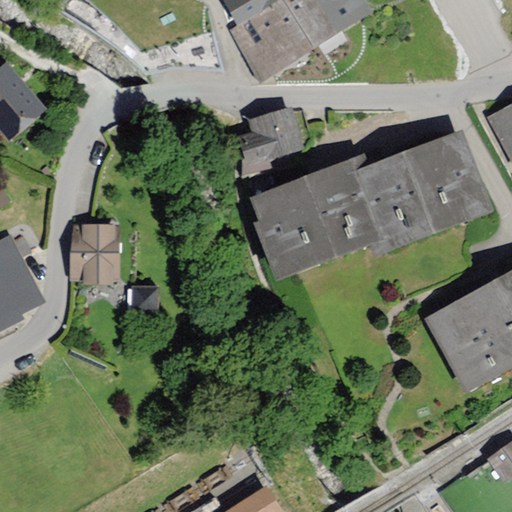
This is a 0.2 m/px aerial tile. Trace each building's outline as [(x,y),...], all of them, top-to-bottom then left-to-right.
[(142,74),(219,73),(204,9),(198,0),(53,0),(48,3),(122,57),(142,74)] [(223,0),(222,1),(267,73),(367,11),(359,0),(223,0)] [(0,71),(0,124),(10,137),(43,109),(7,66),(0,71)] [(511,101),(493,112),(511,147),(511,101)] [(304,158),(291,111),(253,122),(257,135),(235,141),(244,175),(304,158)] [(254,202),(283,276),(381,238),(385,249),(487,209),(459,136),(367,172),(362,160),(254,202)] [(72,224),(71,280),(118,281),(119,225),(72,224)] [(0,240),(0,321),(45,300),(12,234),(0,240)] [(511,267),(430,312),(470,384),(511,361),(511,267)] [(505,479),(511,473),(511,438),(488,458),(505,479)] [(281,511),(265,487),(227,511),(281,511)]
